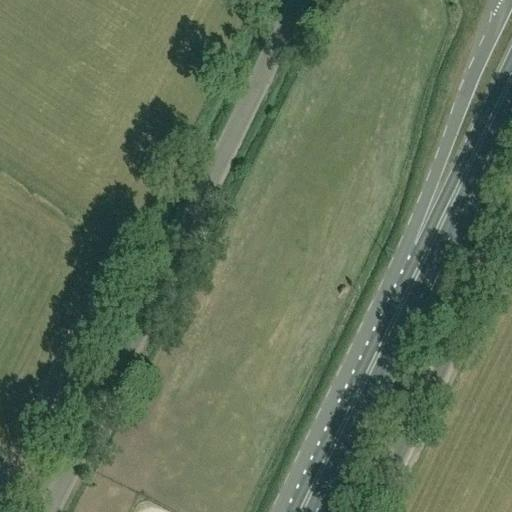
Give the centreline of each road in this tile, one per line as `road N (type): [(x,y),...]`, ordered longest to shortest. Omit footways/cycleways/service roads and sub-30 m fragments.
road 1 (unclassified): [(47,511),(296,0)]
road 2 (unclassified): [(375,511),(511,236)]
road 3 (primary): [(301,511),(427,252)]
road 4 (primary): [(502,0),(464,97),(427,252)]
road 5 (primary): [(427,252),(511,80)]
